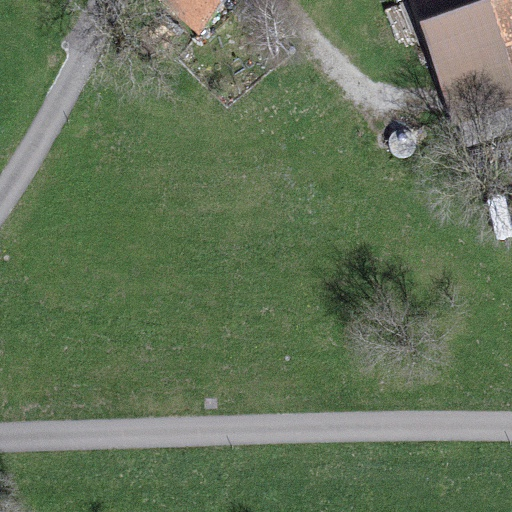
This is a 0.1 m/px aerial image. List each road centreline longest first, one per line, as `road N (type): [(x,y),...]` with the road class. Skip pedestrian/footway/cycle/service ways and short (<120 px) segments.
road 1 (unclassified): [(0,455),(511,434)]
road 2 (unclassified): [(0,197),(117,0)]
